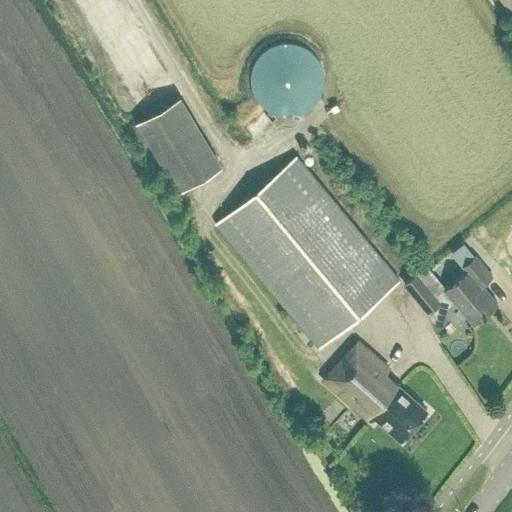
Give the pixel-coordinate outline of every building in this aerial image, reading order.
[(511,0),(502,0),(509,9),(511,6),(511,0)] [(316,55),(312,51),(307,47),(302,43),(296,41),(290,40),(284,40),(278,41),(272,43),(266,45),(261,49),(257,54),(254,59),(251,65),(250,71),(249,77),(250,83),(251,89),(254,95),(257,100),(262,105),(267,108),(272,111),(278,113),(285,114),(291,113),(297,112),(303,110),(308,106),(313,102),(317,97),(320,92),(322,86),(323,79),(323,73),(322,67),(319,61),(316,55)] [(221,163),(179,94),(134,121),(176,190),(221,163)] [(317,345),(398,278),(295,154),(214,222),(317,345)] [(472,322),(496,301),(481,282),(491,274),(474,254),(461,265),(465,270),(444,288),(472,322)] [(402,282),(427,311),(441,299),(420,274),(429,267),(422,258),(413,266),(417,269),(402,282)] [(399,438),(426,408),(384,371),(388,367),(357,339),(322,377),(369,419),(373,415),(399,438)]
